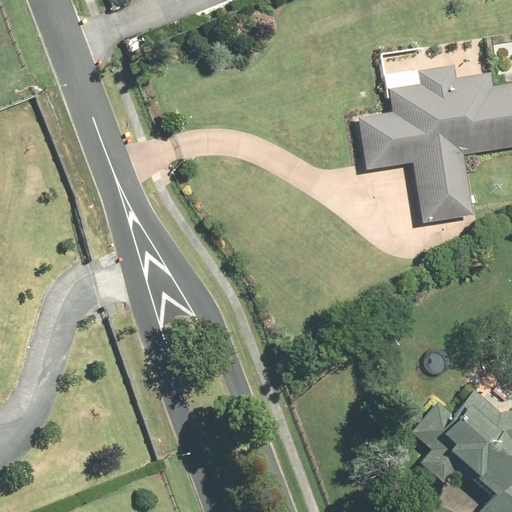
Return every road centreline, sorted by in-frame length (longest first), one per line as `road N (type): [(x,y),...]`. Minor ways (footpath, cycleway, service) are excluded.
road 1 (residential): [(110,175),(186,261),(277,511)]
road 2 (residential): [(212,511),(126,283),(110,175)]
road 3 (residential): [(49,0),(110,175)]
